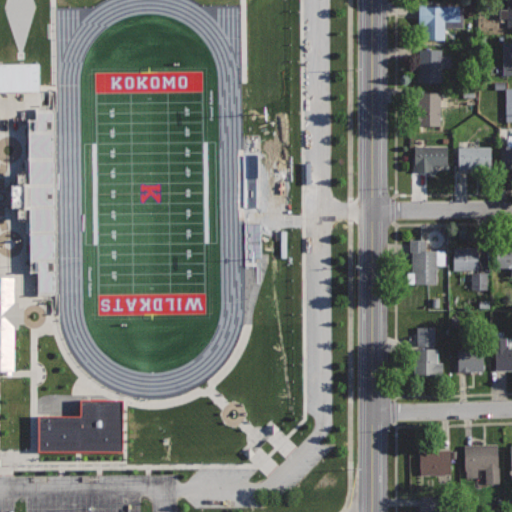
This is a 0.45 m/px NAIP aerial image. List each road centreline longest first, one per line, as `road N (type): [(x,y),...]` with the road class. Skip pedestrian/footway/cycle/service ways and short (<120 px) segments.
road 1 (residential): [(374,0),(373,511)]
road 2 (residential): [(511,407),(373,414)]
road 3 (residential): [(511,207),(374,210)]
